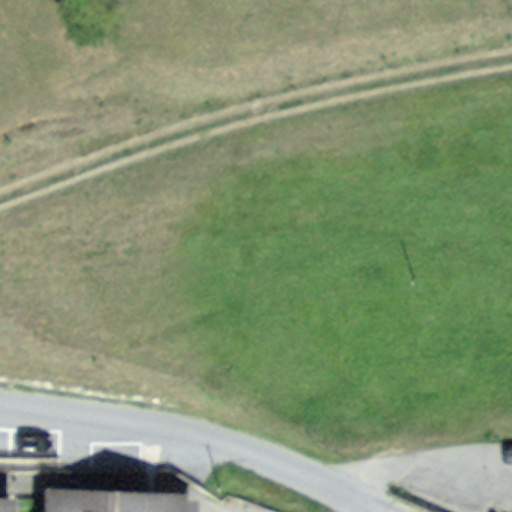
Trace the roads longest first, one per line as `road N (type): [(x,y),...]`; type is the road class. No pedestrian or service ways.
road 1 (track): [(0,199),(232,115),(511,60)]
road 2 (unclassified): [(0,409),(203,441)]
road 3 (unclassified): [(380,511),(203,441)]
